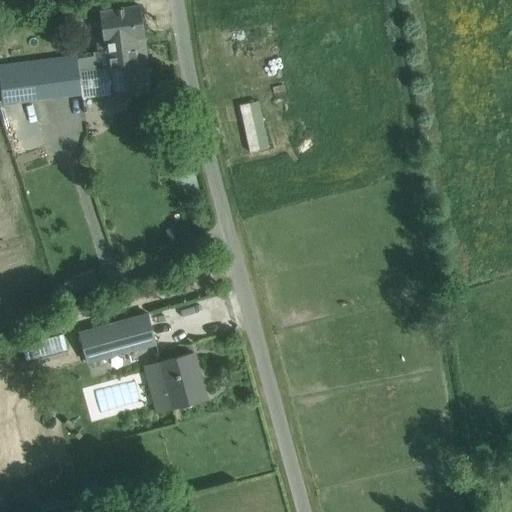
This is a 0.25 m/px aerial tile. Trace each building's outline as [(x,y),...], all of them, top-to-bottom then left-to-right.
[(95,56),(77,58),(83,98),(150,89),(145,45),(140,5),(101,10),(106,50),(94,51),(95,56)] [(73,63),(0,73),(0,81),(3,104),(82,93),(78,63),(73,63)] [(249,103),(239,105),(250,153),(259,151),(249,103)] [(188,143),(168,148),(174,175),(180,174),(185,193),(199,190),(188,143)] [(183,223),(165,229),(170,243),(187,237),(183,223)] [(93,268),(55,280),(60,296),(98,285),(93,268)] [(149,315),(81,332),(88,361),(156,343),(149,315)] [(64,336),(24,346),(28,361),(67,351),(64,336)] [(161,362),(173,406),(205,398),(193,353),(161,362)] [(84,511),(81,497),(40,507),(41,511),(84,511)]
